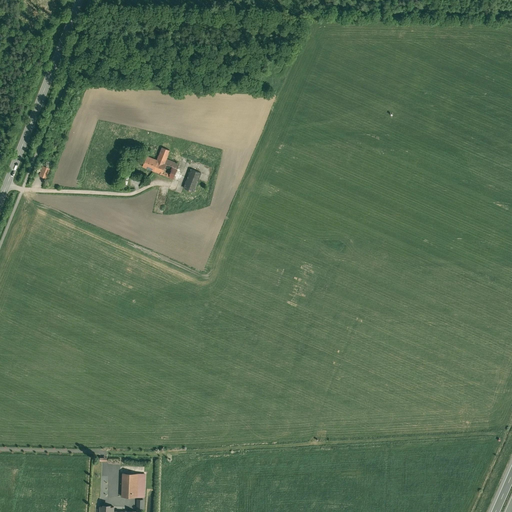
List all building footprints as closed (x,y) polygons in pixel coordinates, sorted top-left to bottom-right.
[(170,150),(163,147),(157,160),(154,171),(173,179),(179,164),(166,159),(170,150)] [(157,160),(147,156),(143,166),(154,171),(157,160)] [(49,169),(42,167),(38,176),(44,179),(46,179),(49,169)] [(191,169),(184,188),(194,192),(201,173),(191,169)] [(144,474),(123,473),(122,496),(137,497),(143,497),(144,474)]
